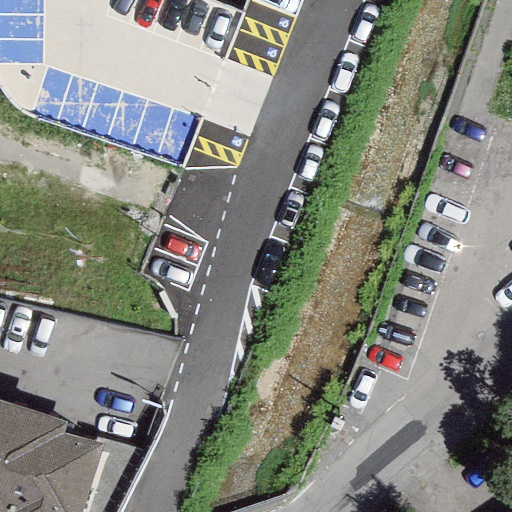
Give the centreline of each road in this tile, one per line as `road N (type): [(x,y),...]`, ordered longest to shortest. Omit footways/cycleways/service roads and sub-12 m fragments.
road 1 (unclassified): [(148,511),(326,0)]
road 2 (unclassified): [(316,511),(511,346)]
